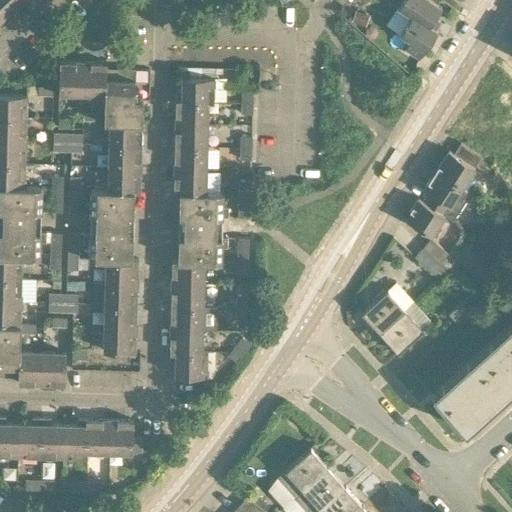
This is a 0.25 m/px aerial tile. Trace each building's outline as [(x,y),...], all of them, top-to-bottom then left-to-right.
[(20,1),(18,0),(0,0),(0,12),(8,21),(15,15),(11,11),(20,1)] [(387,0),(398,7),(411,15),(412,15),(435,29),(439,22),(433,19),(441,7),(429,0),(387,0)] [(366,26),(369,14),(356,11),(353,23),(366,26)] [(412,15),(411,15),(399,34),(410,40),(404,49),(419,58),(437,31),(435,29),(412,15)] [(82,94),(83,62),(60,61),(59,93),(82,94)] [(83,62),(82,94),(105,94),(106,94),(107,71),(107,62),(83,62)] [(110,122),(142,123),(143,100),(135,100),(136,69),(115,69),(115,71),(107,71),(106,94),(105,94),(104,122),(110,122)] [(176,91),(176,100),(208,101),(208,102),(214,102),(214,78),(182,77),(182,91),(176,91)] [(493,93),(510,104),(511,100),(511,90),(500,83),(493,93)] [(52,87),(38,86),(38,95),(52,96),(52,87)] [(241,102),(252,102),(252,91),(242,90),(241,102)] [(487,103),(507,116),(511,107),(511,104),(493,93),(487,103)] [(0,117),(26,119),(27,95),(0,94),(0,117)] [(207,124),(208,102),(208,101),(176,100),(175,123),(207,124)] [(252,102),(241,102),(241,114),(252,114),(252,102)] [(480,113),(500,126),(507,116),(487,103),(480,113)] [(490,134),(494,136),(500,126),(480,113),(473,123),(490,134)] [(0,140),(26,141),(26,119),(0,117),(0,140)] [(58,128),(73,128),(73,119),(58,119),(58,128)] [(109,144),(141,145),(142,123),(110,122),(109,144)] [(175,146),(207,146),(207,124),(175,123),(175,146)] [(467,133),(484,144),(490,134),(473,123),(467,133)] [(460,143),(477,154),(484,144),(467,133),(460,143)] [(54,134),(54,142),(68,142),(68,134),(54,134)] [(68,134),(68,142),(82,143),(82,134),(68,134)] [(240,147),(251,148),(251,136),(241,136),(240,147)] [(26,141),(0,140),(0,163),(25,165),(26,141)] [(68,142),(54,142),(53,151),(68,151),(68,142)] [(82,143),(68,142),(68,151),(82,151),(82,143)] [(436,169),(466,189),(472,180),(468,177),(475,167),(474,167),(481,156),(477,154),(460,143),(454,153),(448,150),(436,169)] [(109,167),(141,168),(141,145),(109,144),(109,167)] [(206,169),(207,146),(175,146),(174,168),(206,169)] [(251,148),(240,147),(240,160),(250,160),(251,148)] [(511,149),(502,155),(511,172),(511,149)] [(491,161),(503,182),(511,176),(511,172),(502,155),(491,161)] [(25,165),(0,163),(0,187),(25,188),(25,186),(25,165)] [(109,167),(108,189),(108,190),(134,191),(140,191),(141,168),(109,167)] [(206,169),(174,168),(174,192),(179,192),(206,193),(206,192),(206,169)] [(466,189),(436,169),(424,189),(429,192),(423,201),(444,215),(453,221),(465,201),(473,196),(466,189)] [(222,170),(211,170),(211,189),(222,189),(222,170)] [(52,187),(63,188),(64,176),(53,175),(52,187)] [(69,188),(80,188),(81,177),(70,176),(69,188)] [(511,176),(503,182),(511,197),(511,176)] [(239,193),(250,194),(250,182),(239,181),(239,193)] [(41,187),(25,186),(25,188),(0,187),(0,210),(2,211),(1,231),(0,231),(0,254),(23,255),(23,256),(39,257),(40,242),(46,242),(46,232),(41,232),(41,212),(47,212),(47,202),(41,202),(41,187)] [(63,188),(52,187),(52,200),(63,200),(63,188)] [(69,200),(79,201),(80,188),(69,188),(69,200)] [(89,259),(106,259),(106,258),(132,259),(133,235),(128,235),(128,214),(134,215),(134,191),(108,190),(108,189),(91,189),(91,204),(85,203),(84,213),(89,213),(88,234),(84,234),(84,244),(90,244),(89,259)] [(222,192),(206,192),(206,193),(179,192),(179,216),(184,216),(183,237),(178,236),(178,260),(204,260),(204,261),(221,262),(221,247),(227,247),(228,238),(222,237),(223,217),(228,217),(228,207),(222,207),(222,192)] [(239,193),(239,206),(249,206),(250,194),(239,193)] [(444,215),(423,201),(418,198),(405,218),(435,237),(441,228),(437,225),(444,215)] [(63,200),(52,200),(51,212),(62,213),(63,200)] [(79,213),(79,201),(69,200),(68,213),(79,213)] [(249,206),(239,206),(238,218),(249,218),(249,206)] [(51,232),(50,245),(61,245),(61,233),(51,232)] [(67,245),(78,246),(78,233),(68,233),(67,245)] [(237,250),(248,251),(248,239),(238,238),(237,250)] [(423,247),(447,269),(454,260),(430,239),(423,247)] [(61,245),(50,245),(50,257),(60,258),(61,245)] [(66,258),(77,258),(78,246),(67,245),(66,258)] [(448,270),(447,269),(423,247),(414,256),(439,279),(448,270)] [(237,261),(248,261),(248,251),(237,250),(237,261)] [(0,278),(22,279),(23,256),(23,255),(0,254),(0,278)] [(60,258),(50,257),(49,268),(60,269),(60,258)] [(77,258),(66,258),(66,269),(77,270),(77,258)] [(105,282),(138,283),(138,259),(132,259),(106,258),(106,259),(105,282)] [(203,284),(204,261),(204,260),(178,260),(172,260),(171,284),(203,284)] [(248,261),(237,261),(237,274),(247,275),(248,261)] [(22,279),(0,278),(0,301),(21,302),(22,279)] [(105,304),(137,305),(138,283),(105,282),(105,304)] [(171,306),(203,307),(203,284),(171,284),(171,306)] [(362,311),(380,331),(403,310),(386,290),(362,311)] [(448,315),(457,325),(481,301),(472,292),(448,315)] [(50,293),(50,302),(64,302),(64,293),(50,293)] [(64,293),(64,302),(78,303),(78,294),(64,293)] [(236,308),(246,308),(247,296),(236,296),(236,308)] [(21,302),(0,301),(0,323),(21,324),(21,302)] [(64,302),(50,302),(50,311),(64,311),(64,302)] [(78,303),(64,302),(64,311),(78,312),(78,303)] [(136,328),(137,305),(105,304),(104,327),(136,328)] [(170,329),(202,330),(215,330),(216,307),(203,307),(171,306),(170,329)] [(246,308),(236,308),(236,320),(246,320),(246,308)] [(403,310),(380,331),(398,351),(422,330),(403,310)] [(67,326),(67,317),(53,317),(53,326),(67,326)] [(20,351),(21,333),(21,324),(0,323),(0,376),(9,377),(10,374),(18,374),(19,351),(20,351)] [(36,324),(21,324),(21,333),(35,333),(36,324)] [(136,328),(104,327),(103,350),(136,351),(136,328)] [(511,328),(435,398),(461,427),(511,381),(511,328)] [(202,351),(202,330),(170,329),(170,352),(202,353),(202,351)] [(234,347),(243,354),(250,345),(241,338),(234,347)] [(243,354),(234,347),(227,356),(236,363),(243,354)] [(71,359),(72,359),(86,359),(86,350),(72,349),(71,359)] [(42,351),(20,351),(19,351),(18,374),(18,383),(41,384),(42,351)] [(42,351),(41,384),(65,384),(66,352),(42,351)] [(208,351),(202,351),(202,353),(170,352),(170,361),(176,361),(175,375),(207,376),(208,351)] [(0,454),(17,455),(18,423),(5,423),(5,417),(0,416),(0,454)] [(32,423),(18,423),(17,455),(40,456),(41,418),(32,417),(32,423)] [(41,418),(40,456),(63,456),(64,424),(51,424),(51,418),(41,418)] [(64,424),(63,456),(87,457),(87,451),(86,451),(87,419),(77,419),(77,425),(64,424)] [(109,451),(110,419),(87,419),(86,451),(87,451),(109,451)] [(110,419),(109,451),(141,452),(142,438),(133,437),(133,420),(110,419)] [(303,489),(327,468),(309,448),(278,476),(296,496),(303,489)] [(327,468),(303,489),(296,496),(309,511),(317,511),(344,488),(327,468)] [(39,490),(40,480),(25,479),(25,489),(39,490)] [(40,480),(39,490),(54,490),(54,480),(40,480)] [(85,491),(85,481),(71,480),(70,491),(85,491)] [(85,481),(85,491),(99,491),(100,481),(85,481)] [(357,511),(362,508),(344,488),(317,511),(357,511)] [(251,491),(246,496),(264,511),(268,506),(251,491)] [(238,506),(245,511),(264,511),(246,496),(238,506)]
